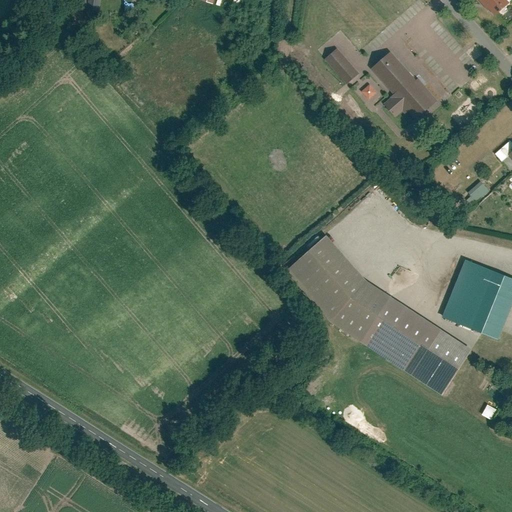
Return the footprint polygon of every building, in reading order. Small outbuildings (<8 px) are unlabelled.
[(100,0),(86,0),(86,16),(100,16),(100,0)] [(510,1),(509,0),(479,0),(494,15),(510,1)] [(337,48),(326,58),(338,72),(348,83),(359,73),(337,48)] [(413,74),(392,50),(385,56),(371,68),(394,93),(392,96),(383,103),(385,105),(396,117),(403,111),(406,114),(409,110),(416,118),(417,119),(440,98),(420,75),(417,78),(413,74)] [(369,84),(361,91),(368,99),(376,93),(369,84)] [(505,154),(511,148),(511,141),(510,140),(494,154),(501,162),(507,156),(505,154)] [(480,180),(462,195),(472,206),(490,191),(480,180)] [(365,278),(327,234),(286,270),(319,309),(329,321),(335,325),(441,395),(471,348),(365,278)] [(511,301),(511,278),(466,259),(442,315),(496,338),(511,301)] [(487,405),(482,415),(490,419),(496,409),(487,405)]
